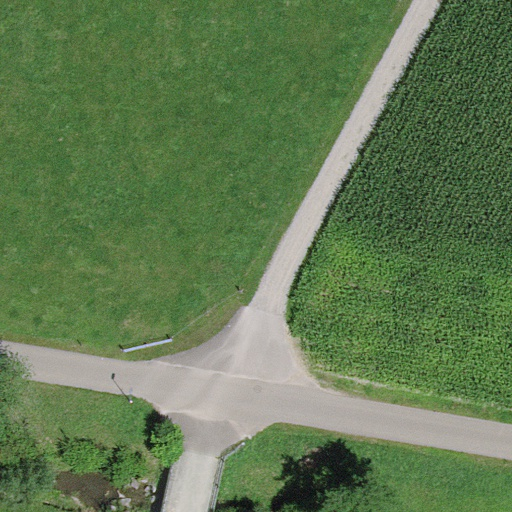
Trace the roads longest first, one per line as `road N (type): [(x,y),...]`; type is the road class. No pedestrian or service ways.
road 1 (track): [(434,0),(218,395)]
road 2 (track): [(218,395),(511,440)]
road 3 (track): [(0,357),(218,395)]
road 4 (track): [(218,395),(190,511)]
